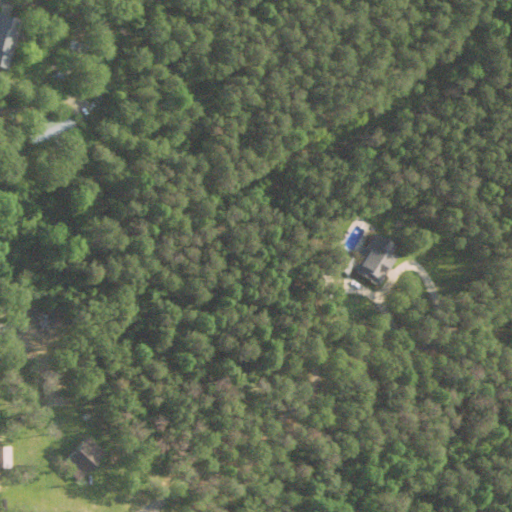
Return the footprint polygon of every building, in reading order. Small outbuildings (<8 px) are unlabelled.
[(21,20),(0,15),(0,68),(10,70),(21,20)] [(88,61),(89,45),(67,42),(65,58),(88,61)] [(38,133),(30,136),(34,147),(78,129),(74,119),(62,123),(59,115),(35,125),(38,133)] [(357,263),(339,253),(331,267),(347,276),(350,271),(379,287),(401,249),(374,233),(357,263)] [(106,456),(87,437),(60,465),(79,483),(106,456)]
